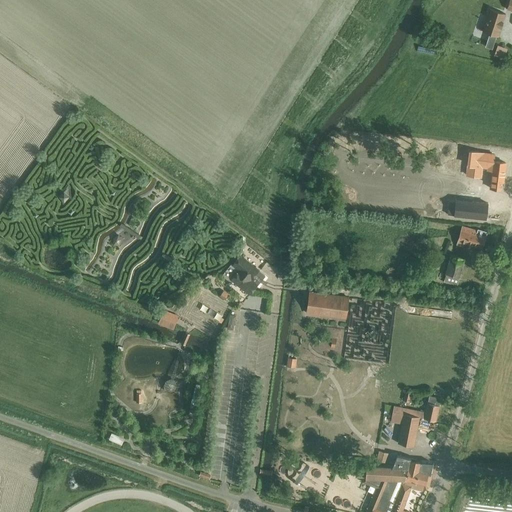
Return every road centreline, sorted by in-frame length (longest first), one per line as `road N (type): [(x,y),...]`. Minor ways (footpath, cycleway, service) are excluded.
road 1 (unclassified): [(283,511),(0,416)]
road 2 (unclassified): [(444,467),(511,225)]
